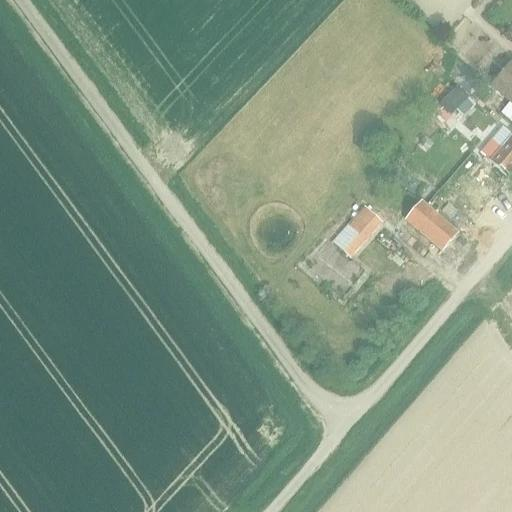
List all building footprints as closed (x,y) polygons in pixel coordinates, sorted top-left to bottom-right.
[(511,60),(490,86),(509,102),(511,104),(511,60)] [(455,87),(439,104),(449,115),(455,109),(466,98),(455,87)] [(511,104),(509,102),(500,112),(511,122),(511,104)] [(503,128),(479,155),(506,177),(511,170),(511,135),(506,131),(505,130),(503,128)] [(441,254),(457,235),(419,204),(404,221),(441,254)] [(350,258),(381,224),(363,208),(332,242),(350,258)]
